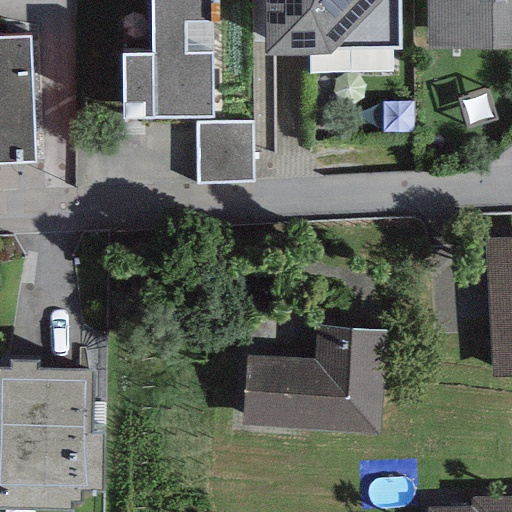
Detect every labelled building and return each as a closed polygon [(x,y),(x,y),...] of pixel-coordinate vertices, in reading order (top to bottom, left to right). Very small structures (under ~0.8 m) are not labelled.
[(210,0),(151,0),(152,51),(122,51),(123,118),(213,117),(210,0)] [(401,0),(264,0),(266,54),(403,52),(401,0)] [(511,0),(427,0),(428,49),(511,47),(511,0)] [(30,37),(0,38),(0,161),(36,160),(30,37)] [(251,124),(195,125),(196,184),(253,183),(251,124)] [(511,238),(483,239),(489,380),(511,379),(511,238)] [(315,359),(247,355),(243,425),(382,433),(387,328),(317,324),(315,359)] [(10,366),(0,366),(0,509),(72,509),(72,502),(80,502),(80,489),(101,489),(101,429),(93,429),(94,366),(38,366),(38,357),(10,357),(10,366)] [(472,507),(428,508),(428,511),(511,511),(511,495),(472,497),(472,507)]
